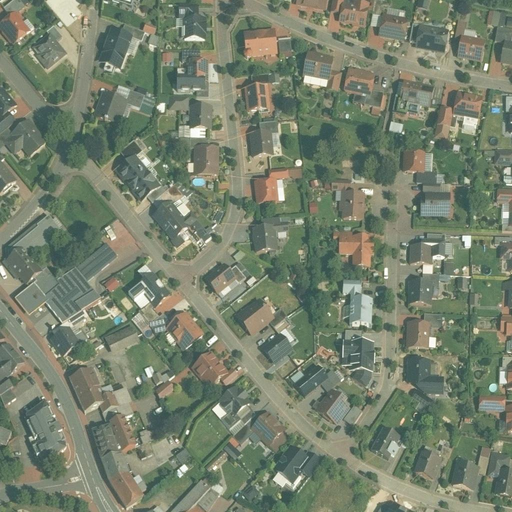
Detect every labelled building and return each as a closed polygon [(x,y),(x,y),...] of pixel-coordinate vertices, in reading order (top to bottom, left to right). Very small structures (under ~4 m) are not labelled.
[(18,0),(16,0),(4,11),(11,20),(15,17),(16,18),(26,9),(18,0)] [(326,0),(299,0),(298,7),(325,12),(326,0)] [(345,0),(333,0),(330,15),(339,16),(342,16),(344,7),(345,0)] [(430,11),(432,0),(421,0),(420,9),(430,11)] [(389,4),(375,2),(372,17),(380,19),(382,11),(388,12),(389,4)] [(368,8),(357,6),(356,10),(344,7),(342,16),(341,25),(364,29),(368,8)] [(197,7),(181,7),(181,8),(180,8),(180,17),(195,17),(198,17),(198,9),(197,8),(197,7)] [(507,29),(509,16),(492,13),(490,26),(507,29)] [(11,20),(0,29),(9,40),(9,42),(11,45),(13,45),(14,46),(27,36),(21,28),(23,26),(16,18),(15,17),(11,20)] [(195,17),(185,17),(185,30),(182,30),(182,40),(185,40),(185,42),(205,42),(205,35),(206,35),(206,34),(205,34),(205,27),(206,27),(206,26),(205,26),(205,22),(195,22),(195,17)] [(407,23),(384,19),(380,39),(404,43),(407,23)] [(466,25),(459,24),(457,31),(465,32),(466,25)] [(143,34),(124,27),(121,36),(131,39),(130,40),(142,44),(145,35),(143,34)] [(422,28),(413,27),(410,44),(418,46),(421,30),(422,28)] [(155,32),(145,28),(143,34),(145,35),(153,37),(153,38),(155,32)] [(63,39),(54,29),(47,34),(50,38),(50,37),(56,45),(63,39)] [(421,30),(418,46),(417,50),(444,55),(448,35),(421,30)] [(511,39),(511,32),(498,30),(495,44),(503,46),(504,39),(511,40),(511,39)] [(121,36),(112,32),(104,54),(106,55),(103,63),(107,65),(104,72),(113,76),(116,68),(120,70),(130,40),(131,39),(121,36)] [(263,35),(245,36),(247,55),(245,57),(245,59),(247,61),(250,61),(251,59),(268,57),(268,55),(277,54),(276,44),(275,34),(264,35),(263,35)] [(50,38),(36,49),(44,59),(41,62),(48,71),(66,57),(56,45),(50,37),(50,38)] [(153,38),(153,37),(149,47),(159,50),(159,40),(153,38)] [(484,44),(463,40),(459,59),(480,64),(484,44)] [(291,41),(279,42),(279,43),(276,44),(279,44),(280,56),(292,54),(291,41)] [(511,46),(506,46),(502,65),(510,67),(510,66),(511,66),(511,46)] [(200,53),(182,52),(182,64),(188,64),(200,64),(200,53)] [(333,62),(319,60),(319,59),(309,56),(304,79),(328,84),(329,84),(331,75),(333,62)] [(200,64),(188,64),(188,83),(188,84),(205,85),(206,85),(207,64),(200,64)] [(367,75),(357,73),(355,74),(349,73),(345,92),(347,94),(360,97),(363,96),(366,96),(370,97),(371,93),(374,78),(369,77),(367,75)] [(341,77),(331,75),(329,84),(328,84),(326,92),(337,94),(341,77)] [(269,77),(251,79),(252,88),(270,87),(269,77)] [(205,90),(205,85),(188,84),(188,83),(177,83),(177,93),(196,94),(205,94),(205,90)] [(433,91),(411,87),(408,100),(407,105),(409,105),(430,109),(433,91)] [(209,90),(205,90),(205,94),(196,94),(196,100),(209,100),(209,90)] [(266,90),(247,92),(249,114),(259,112),(259,109),(268,108),(266,90)] [(3,93),(0,95),(0,123),(0,124),(9,117),(7,115),(15,109),(9,103),(10,102),(3,93)] [(145,99),(130,93),(127,100),(130,101),(129,103),(134,105),(133,109),(140,112),(145,99)] [(384,95),(371,93),(370,97),(366,96),(364,108),(373,110),(380,111),(381,111),(384,95)] [(127,104),(104,96),(96,120),(105,124),(108,126),(108,125),(118,128),(127,104)] [(482,101),(459,97),(455,117),(478,122),(482,101)] [(408,100),(396,98),(392,116),(406,118),(409,105),(407,105),(408,100)] [(188,100),(170,100),(170,112),(188,112),(188,100)] [(211,110),(192,109),(191,131),(211,132),(211,110)] [(380,111),(373,110),(372,116),(379,118),(380,111)] [(453,112),(441,110),(437,127),(455,131),(458,120),(452,119),(453,112)] [(9,117),(0,124),(0,123),(0,133),(2,136),(6,133),(15,125),(9,117)] [(278,136),(277,124),(259,126),(261,137),(270,136),(270,137),(278,136)] [(391,133),(403,136),(405,127),(393,124),(391,133)] [(34,136),(26,126),(13,137),(15,139),(7,146),(13,155),(21,148),(31,159),(46,146),(37,134),(34,136)] [(2,136),(0,137),(0,148),(11,139),(6,133),(2,136)] [(261,137),(251,138),(253,160),(272,158),(270,137),(270,136),(261,137)] [(208,141),(190,141),(190,151),(196,152),(196,151),(208,151),(208,141)] [(134,144),(120,155),(129,165),(135,160),(143,154),(134,144)] [(208,151),(196,151),(196,152),(196,177),(190,177),(189,178),(217,178),(217,168),(216,168),(216,151),(208,151)] [(511,154),(496,154),(496,167),(511,167),(511,162),(511,161),(511,154)] [(424,156),(406,155),(405,175),(423,176),(424,156)] [(129,165),(118,174),(134,194),(149,182),(138,168),(140,167),(135,160),(129,165)] [(0,197),(16,184),(10,177),(0,165),(0,197)] [(287,171),(269,173),(270,182),(288,180),(287,171)] [(435,179),(418,178),(417,186),(424,187),(434,187),(435,179)] [(351,184),(333,183),(332,193),(350,193),(351,184)] [(275,184),(256,186),(258,206),(277,204),(275,184)] [(434,187),(424,187),(424,195),(440,195),(440,187),(434,187)] [(184,199),(175,188),(160,199),(168,208),(171,205),(174,208),(184,199)] [(511,194),(498,194),(498,205),(511,206),(511,205),(511,194)] [(364,197),(345,196),(344,204),(341,204),(341,206),(340,211),(341,211),(341,214),(344,214),(344,222),(363,222),(364,197)] [(447,198),(426,198),(426,203),(424,203),(424,217),(442,217),(442,212),(447,212),(447,198)] [(191,216),(182,205),(186,201),(184,199),(174,208),(185,222),(191,216)] [(174,208),(171,205),(168,208),(154,219),(174,243),(191,229),(192,228),(197,223),(191,216),(185,222),(174,208)] [(38,229),(8,254),(8,262),(7,263),(22,251),(33,264),(37,261),(35,258),(63,235),(49,218),(37,228),(38,229)] [(272,221),(262,222),(263,231),(273,230),(272,228),(272,221)] [(204,231),(197,223),(192,228),(198,236),(204,231)] [(288,226),(282,226),(282,228),(281,229),(279,230),(277,232),(277,235),(289,234),(288,226)] [(263,231),(254,232),(255,238),(253,239),(254,245),(256,244),(257,255),(277,253),(274,230),(273,230),(263,231)] [(204,231),(198,236),(205,244),(210,240),(204,231)] [(93,242),(85,233),(73,243),(81,252),(93,242)] [(440,239),(422,239),(422,247),(440,247),(440,239)] [(370,240),(354,240),(354,241),(353,241),(341,241),(340,257),(354,258),(354,269),(369,270),(370,258),(373,258),(373,241),(370,241),(370,240)] [(511,246),(503,246),(503,248),(502,261),(511,261),(511,274),(511,246)] [(432,250),(411,249),(410,267),(431,268),(432,250)] [(33,264),(22,251),(7,263),(29,290),(33,287),(37,284),(38,285),(50,275),(47,270),(42,274),(33,264)] [(511,261),(502,261),(501,274),(511,274),(511,261)] [(224,268),(206,282),(217,296),(235,282),(235,281),(229,274),(224,268)] [(246,281),(236,268),(229,274),(235,281),(235,282),(239,287),(246,281)] [(76,271),(57,283),(50,275),(38,285),(37,284),(33,287),(35,286),(45,299),(45,300),(44,299),(44,300),(46,303),(59,318),(95,295),(76,271)] [(466,273),(457,273),(457,286),(466,286),(466,273)] [(170,298),(153,277),(139,289),(155,310),(170,298)] [(439,277),(423,277),(422,286),(431,286),(431,291),(439,291),(439,277)] [(111,294),(121,287),(116,278),(105,286),(111,294)] [(362,284),(344,283),(343,296),(361,297),(362,284)] [(422,286),(410,285),(410,306),(430,307),(431,291),(431,286),(422,286)] [(95,295),(59,318),(65,325),(101,302),(95,295)] [(373,303),(351,302),(350,309),(344,309),(343,320),(350,320),(349,327),(371,328),(373,303)] [(260,304),(250,312),(248,310),(237,318),(236,317),(236,318),(249,335),(262,325),(264,327),(268,324),(273,321),(271,319),(260,304)] [(145,310),(139,314),(149,328),(160,319),(153,311),(149,315),(145,310)] [(281,311),(271,319),(273,321),(268,324),(273,330),(285,321),(287,319),(281,311)] [(160,319),(149,328),(157,337),(171,325),(164,316),(160,319)] [(202,338),(186,317),(168,332),(185,352),(202,338)] [(442,318),(424,317),(424,324),(432,325),(431,331),(442,331),(442,318)] [(511,320),(502,320),(502,334),(508,334),(508,331),(511,331),(511,320)] [(285,321),(273,330),(278,337),(290,328),(285,321)] [(428,327),(409,326),(408,350),(427,351),(428,327)] [(72,329),(53,342),(63,359),(83,346),(72,329)] [(133,329),(106,341),(112,356),(139,343),(133,329)] [(362,334),(345,333),(345,346),(353,346),(362,346),(362,334)] [(281,339),(264,352),(275,366),(292,353),(281,339)] [(362,346),(353,346),(352,373),(371,374),(372,347),(362,346)] [(24,366),(9,347),(0,354),(0,362),(2,364),(0,365),(0,384),(6,380),(6,381),(24,366)] [(211,356),(193,371),(206,386),(206,389),(208,392),(211,392),(214,390),(214,387),(221,381),(227,376),(225,373),(225,371),(224,369),(222,369),(211,356)] [(511,360),(503,360),(502,371),(509,371),(509,370),(511,370),(511,360)] [(429,364),(409,364),(408,386),(428,386),(429,364)] [(318,369),(295,388),(305,400),(321,387),(328,381),(325,378),(318,369)] [(104,400),(99,389),(95,379),(97,379),(94,371),(92,372),(70,381),(78,400),(85,415),(101,408),(106,405),(104,400)] [(168,372),(153,378),(157,387),(171,381),(168,372)] [(232,372),(227,376),(221,381),(227,388),(237,379),(232,372)] [(332,373),(325,378),(328,381),(321,387),(327,395),(341,384),(332,373)] [(0,384),(0,397),(0,398),(11,391),(13,389),(6,381),(6,380),(0,384)] [(168,384),(156,393),(159,401),(173,390),(168,384)] [(11,391),(0,398),(5,409),(17,400),(11,391)] [(108,398),(104,400),(106,405),(101,408),(104,415),(128,406),(131,404),(125,391),(113,396),(108,398)] [(236,391),(221,404),(225,408),(223,410),(228,417),(229,417),(231,415),(234,420),(236,418),(248,408),(249,407),(245,402),(247,400),(242,394),(240,396),(236,391)] [(432,404),(418,393),(412,401),(427,411),(432,404)] [(335,396),(330,403),(327,401),(322,407),(317,404),(313,409),(317,413),(332,425),(333,424),(337,427),(348,412),(342,407),(345,404),(335,396)] [(504,400),(487,400),(486,413),(504,414),(504,400)] [(67,444),(48,404),(25,421),(33,439),(29,441),(40,465),(55,458),(64,452),(65,451),(66,450),(67,448),(67,446),(67,444)] [(128,406),(104,415),(108,427),(132,417),(128,406)] [(248,408),(236,418),(241,423),(245,428),(251,422),(256,417),(248,408)] [(354,408),(343,422),(352,429),(362,414),(354,408)] [(511,411),(507,411),(506,424),(500,424),(499,434),(511,434),(511,411)] [(236,418),(234,420),(231,415),(229,417),(228,417),(221,422),(230,433),(241,423),(236,418)] [(269,416),(256,429),(264,437),(261,441),(269,449),(285,433),(284,433),(269,417),(269,416)] [(437,420),(428,416),(426,420),(430,422),(435,424),(437,420)] [(109,429),(93,434),(102,462),(118,458),(118,457),(121,456),(137,450),(146,446),(143,438),(141,439),(132,417),(108,427),(109,429)] [(245,428),(233,440),(241,448),(255,435),(247,426),(251,423),(251,422),(245,428)] [(430,422),(421,439),(418,437),(414,445),(422,448),(426,441),(435,424),(430,422)] [(12,435),(0,430),(0,444),(6,448),(12,435)] [(383,431),(371,453),(388,462),(391,457),(394,459),(398,450),(395,449),(400,440),(383,431)] [(407,434),(400,448),(408,451),(415,438),(407,434)] [(146,446),(137,450),(142,461),(154,456),(149,445),(146,446)] [(452,452),(442,448),(440,455),(438,461),(440,462),(439,466),(445,469),(452,452)] [(440,455),(425,449),(416,475),(433,482),(439,466),(440,462),(438,461),(440,455)] [(187,450),(177,458),(184,467),(194,460),(187,450)] [(305,461),(291,450),(274,472),(288,483),(292,486),(298,478),(302,474),(309,464),(305,461)] [(118,458),(102,462),(110,484),(128,477),(129,476),(121,456),(118,457),(118,458)] [(175,456),(165,462),(171,472),(181,466),(175,456)] [(309,464),(302,474),(309,479),(320,465),(308,456),(305,461),(309,464)] [(489,461),(480,458),(477,471),(478,471),(476,476),(485,478),(489,461)] [(509,460),(493,458),(489,478),(490,478),(492,470),(507,472),(509,460)] [(477,471),(458,466),(453,488),(472,493),(476,476),(478,471),(477,471)] [(511,475),(500,474),(496,497),(511,499),(511,475)] [(128,477),(110,484),(127,511),(143,500),(140,496),(146,492),(138,480),(132,483),(128,477)] [(298,478),(292,486),(288,483),(286,485),(293,490),(301,480),(298,478)] [(202,484),(175,511),(190,511),(197,505),(210,491),(202,484)] [(255,487),(244,494),(250,503),(261,496),(255,487)] [(210,491),(197,505),(204,511),(208,511),(219,496),(211,491),(210,491)]
